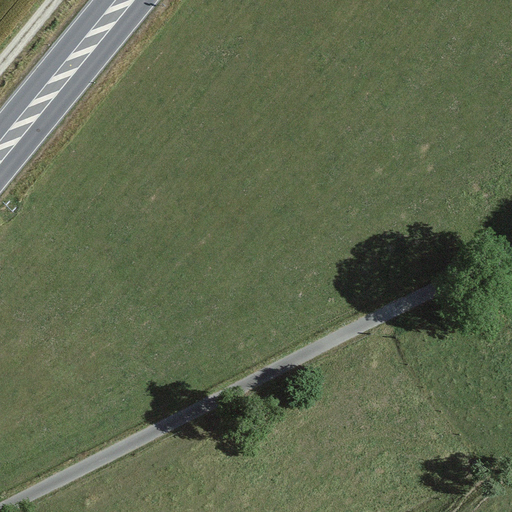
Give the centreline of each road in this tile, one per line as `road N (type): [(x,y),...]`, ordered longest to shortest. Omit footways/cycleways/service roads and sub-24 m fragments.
road 1 (unclassified): [(511,254),(1,511)]
road 2 (primary): [(127,0),(0,153)]
